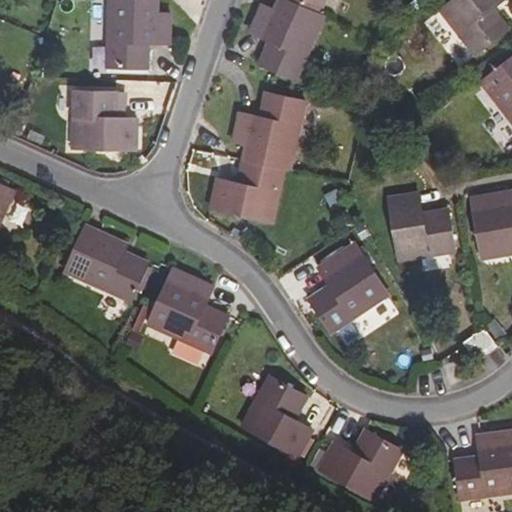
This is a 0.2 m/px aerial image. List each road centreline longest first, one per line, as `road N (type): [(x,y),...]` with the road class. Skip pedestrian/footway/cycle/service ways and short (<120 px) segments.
road 1 (residential): [(133,214),(236,275),(302,365),(360,407),(427,414),(511,372)]
road 2 (residential): [(214,0),(133,214)]
road 3 (residential): [(0,156),(133,214)]
